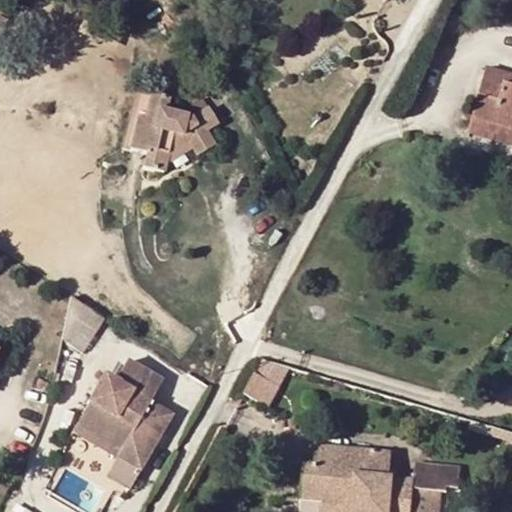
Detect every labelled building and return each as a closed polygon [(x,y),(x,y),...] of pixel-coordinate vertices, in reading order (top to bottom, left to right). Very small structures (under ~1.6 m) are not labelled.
[(504,86),(506,75),(486,69),(483,80),(504,86)] [(511,76),(506,75),(504,86),(483,80),(471,120),(511,131),(511,76)] [(167,97),(150,93),(143,117),(138,115),(130,150),(145,154),(142,169),(163,173),(168,153),(186,142),(195,156),(212,146),(204,132),(217,124),(207,107),(190,118),(164,110),(167,97)] [(511,131),(471,120),(467,133),(511,144),(511,131)] [(92,328),(69,320),(64,336),(87,344),(92,328)] [(88,405),(74,429),(119,455),(115,461),(140,474),(173,416),(150,403),(162,381),(127,361),(114,383),(103,377),(88,405)] [(262,379),(256,376),(244,396),(251,399),(262,379)] [(119,455),(74,429),(71,435),(115,461),(119,455)] [(300,504),(321,506),(349,508),(348,511),(436,511),(438,496),(411,494),(412,484),(386,481),(389,456),(316,449),(314,467),(303,467),(300,504)] [(140,474),(115,461),(105,479),(130,493),(140,474)]
